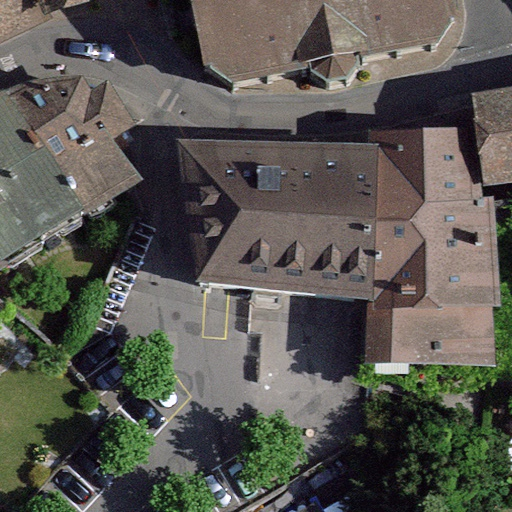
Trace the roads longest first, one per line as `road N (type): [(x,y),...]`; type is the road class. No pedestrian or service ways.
road 1 (residential): [(133,55),(239,115),(395,99),(511,69)]
road 2 (residential): [(0,67),(64,42),(133,55)]
